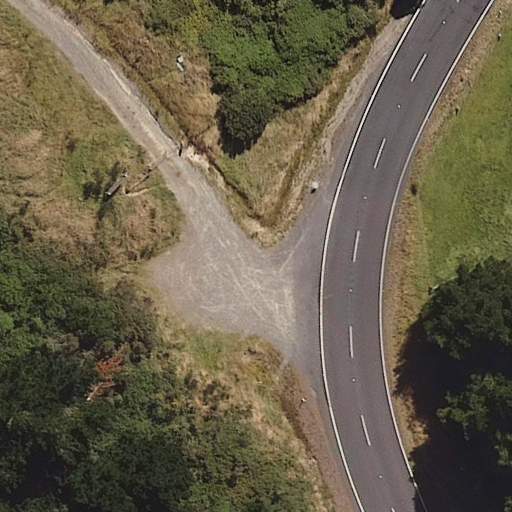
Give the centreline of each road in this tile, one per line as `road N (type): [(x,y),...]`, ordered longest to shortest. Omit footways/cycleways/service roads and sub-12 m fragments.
road 1 (secondary): [(453,0),(391,115),(364,187),(351,254),(355,391),(396,511)]
road 2 (track): [(32,0),(93,52),(278,291),(348,314)]
